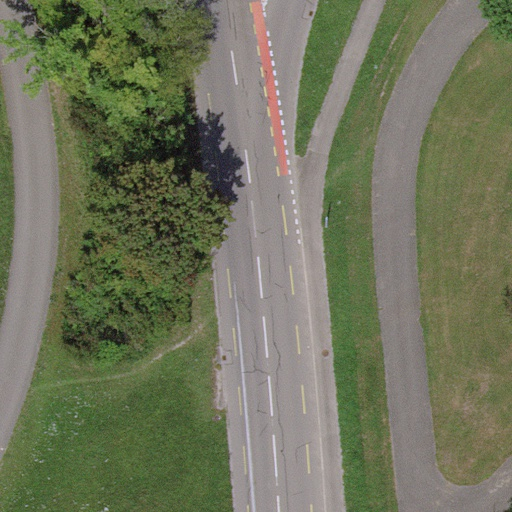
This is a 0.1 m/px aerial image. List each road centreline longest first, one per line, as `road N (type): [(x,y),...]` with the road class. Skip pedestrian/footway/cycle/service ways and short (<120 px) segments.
road 1 (track): [(486,0),(444,38),(398,138),(390,209),(418,511)]
road 2 (track): [(0,414),(42,270),(39,89),(20,0)]
road 3 (unclassified): [(278,511),(244,145)]
road 4 (unclassified): [(244,145),(292,0)]
road 5 (unclassified): [(244,145),(217,0)]
